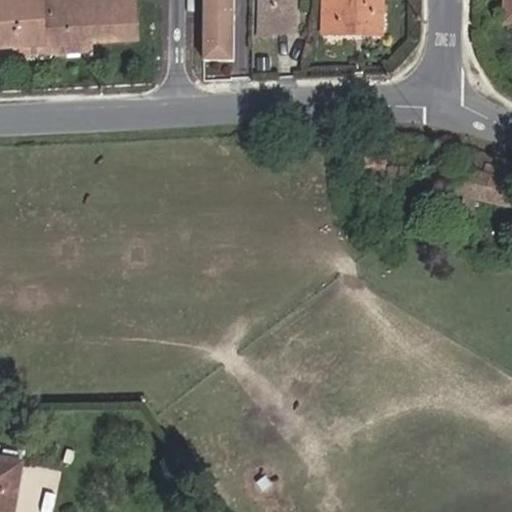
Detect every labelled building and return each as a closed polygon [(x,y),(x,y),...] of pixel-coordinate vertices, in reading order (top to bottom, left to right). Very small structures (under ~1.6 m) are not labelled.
[(0,0),(0,47),(94,42),(138,39),(136,0),(0,0)] [(203,0),(203,55),(231,55),(231,0),(203,0)] [(262,0),(261,32),(294,32),(295,0),(262,0)] [(383,0),(324,0),(324,32),(382,34),(383,0)] [(47,56),(95,52),(94,42),(0,47),(0,61),(47,59),(47,56)] [(419,182),(425,143),(391,138),(361,132),(358,147),(367,148),(362,173),(384,177),(419,182)] [(362,173),(367,148),(358,147),(354,171),(362,173)] [(511,167),(511,164),(511,162),(485,154),(461,149),(450,192),(464,195),(477,199),(511,208),(511,167)] [(473,212),(477,199),(464,195),(460,209),(473,212)] [(0,511),(11,511),(20,466),(0,462),(0,511)]
